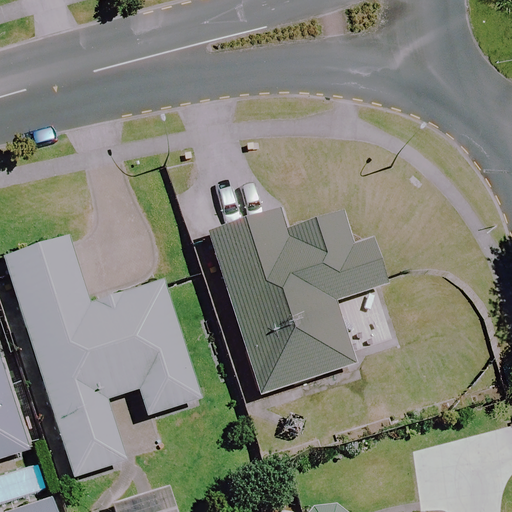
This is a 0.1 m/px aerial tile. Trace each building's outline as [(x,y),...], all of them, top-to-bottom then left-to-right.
[(355,254),(344,218),(285,237),(278,216),(210,237),(260,399),(353,370),(333,306),(382,291),(370,250),(355,254)] [(88,311),(68,246),(7,265),(73,482),(123,467),(104,404),(140,393),(148,420),(198,405),(163,288),(88,311)] [(0,462),(26,455),(0,370),(0,462)] [(115,509),(116,511),(175,511),(170,493),(115,509)] [(52,511),(49,503),(20,511),(52,511)]
